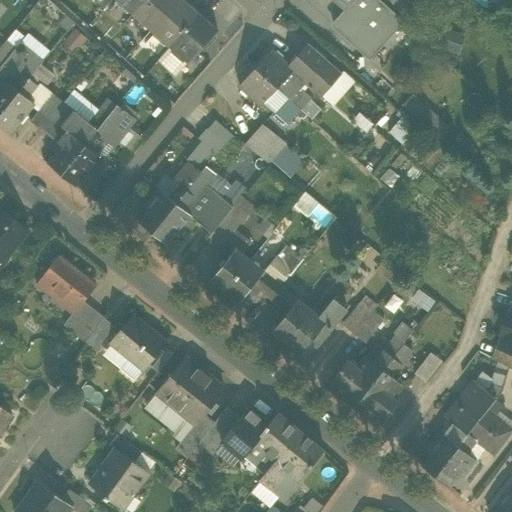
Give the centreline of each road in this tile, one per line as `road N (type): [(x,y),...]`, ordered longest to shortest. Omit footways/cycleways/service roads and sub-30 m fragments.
road 1 (tertiary): [(85,233),(372,465)]
road 2 (residential): [(511,216),(468,345),(372,465)]
road 3 (residential): [(85,233),(266,13)]
